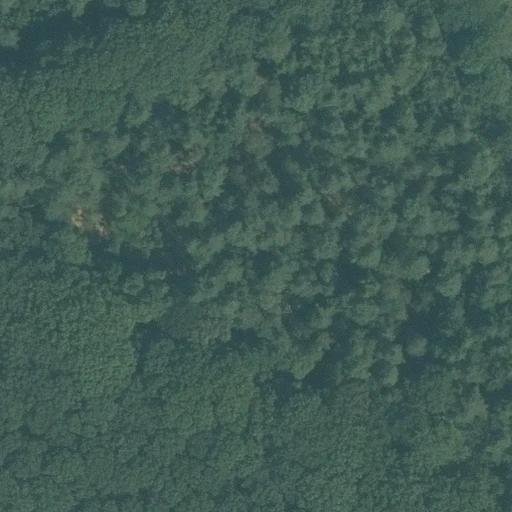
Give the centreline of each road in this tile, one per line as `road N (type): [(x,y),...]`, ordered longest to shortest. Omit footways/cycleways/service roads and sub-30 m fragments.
road 1 (unknown): [(0,195),(511,465)]
road 2 (track): [(464,511),(0,276)]
road 3 (track): [(208,0),(0,92)]
road 4 (track): [(511,131),(458,0)]
